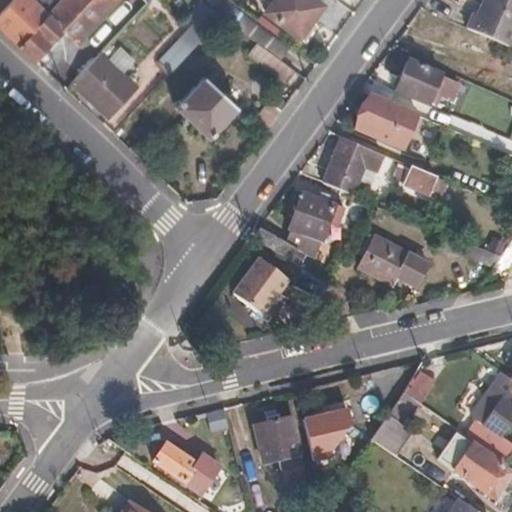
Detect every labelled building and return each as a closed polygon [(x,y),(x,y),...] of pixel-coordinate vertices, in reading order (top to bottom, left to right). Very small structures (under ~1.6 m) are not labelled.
[(0,31),(16,46),(48,13),(35,0),(26,10),(15,0),(11,0),(0,13),(0,31)] [(76,43),(116,0),(136,0),(144,7),(151,0),(61,0),(61,1),(48,13),(16,46),(33,62),(62,30),(76,43)] [(323,7),(313,0),(276,0),(265,15),(299,40),(311,23),(323,7)] [(502,47),(511,22),(511,0),(476,0),(464,30),(502,47)] [(171,75),(204,39),(190,27),(158,63),(171,75)] [(289,72),(255,47),(247,59),(281,83),(289,72)] [(432,99),(441,80),(406,66),(393,95),(428,110),(429,108),(432,99)] [(123,101),(110,89),(113,84),(106,78),(102,81),(87,68),(72,84),(108,118),(123,101)] [(238,105),(204,75),(176,107),(210,137),(238,105)] [(450,106),(458,87),(441,80),(432,99),(437,101),(450,106)] [(401,151),(415,116),(368,96),(352,130),(401,151)] [(434,110),(437,101),(432,99),(429,108),(434,110)] [(264,139),(284,112),(270,102),(260,116),(250,128),(264,139)] [(340,158),(347,142),(339,139),(333,155),(340,158)] [(351,195),(361,169),(373,173),(380,156),(347,142),(340,158),(333,155),(322,183),(351,195)] [(441,187),(430,183),(432,178),(409,168),(402,186),(426,196),(427,189),(439,193),(441,187)] [(511,206),(511,188),(508,186),(500,201),(511,206)] [(326,226),(334,208),(295,190),(277,225),(279,226),(273,237),(287,244),(296,249),(297,244),(305,248),(309,240),(310,241),(318,223),(326,226)] [(280,257),(287,244),(273,237),(259,229),(252,241),(280,257)] [(387,272),(398,250),(364,233),(348,262),(382,281),(387,272)] [(498,257),(440,235),(435,248),(490,269),(498,257)] [(419,261),(398,250),(387,272),(408,283),(419,261)] [(262,319),(288,283),(258,262),(233,297),(262,319)] [(379,311),(382,304),(371,299),(368,305),(379,311)] [(499,438),(511,419),(511,383),(510,381),(501,375),(472,418),(499,438)] [(430,412),(441,395),(427,386),(422,394),(408,384),(402,393),(430,412)] [(395,455),(413,429),(388,412),(371,439),(395,455)] [(279,422),(278,414),(263,417),(265,425),(279,422)] [(300,459),(290,419),(279,422),(265,425),(253,428),(260,459),(280,455),(282,464),(300,461),(300,459)] [(438,457),(450,466),(470,441),(457,431),(438,457)] [(201,496),(219,469),(200,457),(195,466),(164,446),(152,463),(201,496)] [(485,493),(503,468),(471,446),(453,471),(485,493)] [(476,511),(455,497),(445,511),(476,511)]
